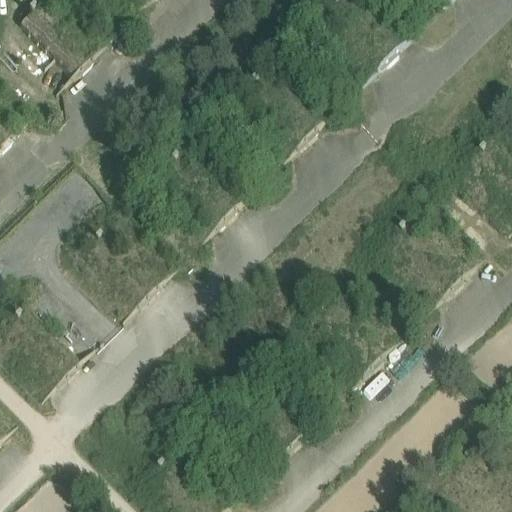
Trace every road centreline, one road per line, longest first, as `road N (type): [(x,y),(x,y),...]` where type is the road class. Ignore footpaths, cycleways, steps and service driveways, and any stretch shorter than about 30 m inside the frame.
road 1 (unclassified): [(509,0),(54,446)]
road 2 (unclassified): [(283,511),(511,283)]
road 3 (unclassified): [(0,208),(218,0)]
